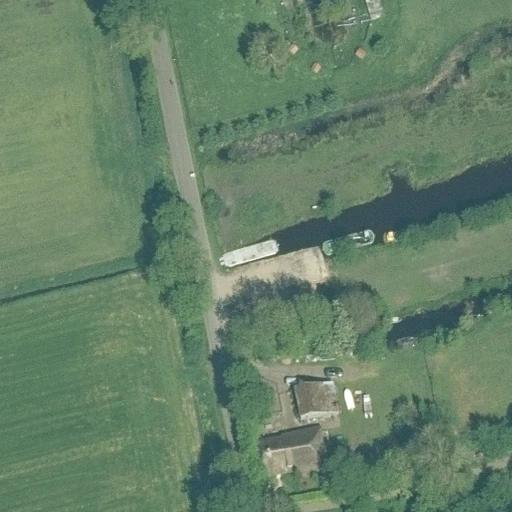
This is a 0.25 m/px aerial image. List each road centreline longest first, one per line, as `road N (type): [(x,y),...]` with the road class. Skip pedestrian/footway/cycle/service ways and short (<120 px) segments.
road 1 (tertiary): [(251,511),(149,0)]
road 2 (residential): [(511,461),(290,511)]
